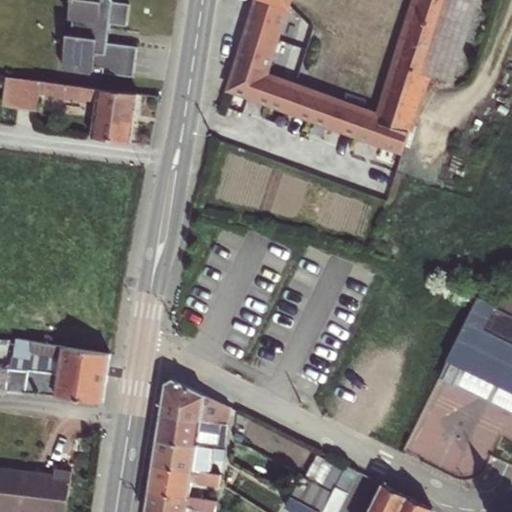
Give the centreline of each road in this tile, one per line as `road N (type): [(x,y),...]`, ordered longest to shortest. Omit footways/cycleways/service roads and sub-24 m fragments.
road 1 (residential): [(141,343),(442,492),(467,500),(511,496)]
road 2 (secondary): [(203,0),(141,343)]
road 3 (residential): [(129,420),(0,403)]
